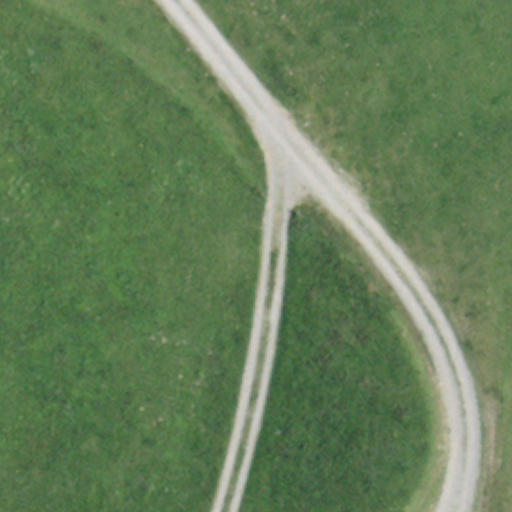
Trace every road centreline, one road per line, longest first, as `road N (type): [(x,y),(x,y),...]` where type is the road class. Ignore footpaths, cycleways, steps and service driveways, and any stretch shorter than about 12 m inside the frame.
road 1 (track): [(428,511),(440,481),(435,387),(375,251),(290,142)]
road 2 (track): [(290,142),(213,511)]
road 3 (track): [(290,142),(171,0)]
